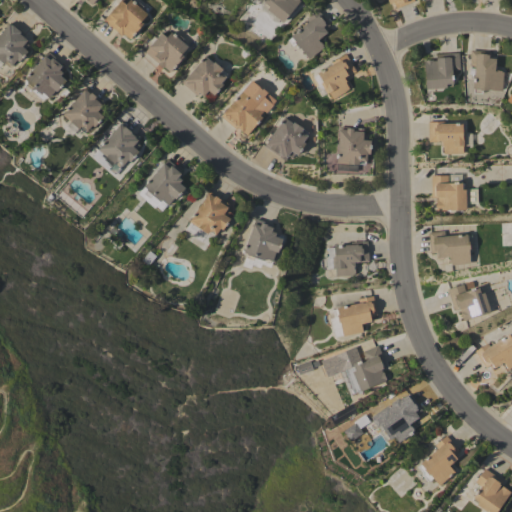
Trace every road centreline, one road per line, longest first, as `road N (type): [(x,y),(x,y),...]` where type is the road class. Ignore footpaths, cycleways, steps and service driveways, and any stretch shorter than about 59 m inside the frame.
road 1 (residential): [(511,445),(441,382),(409,299),(397,206),(397,106),(376,47),(346,0)]
road 2 (residential): [(397,206),(337,208),(244,178),(35,0)]
road 3 (residential): [(376,47),(455,24),(511,26)]
